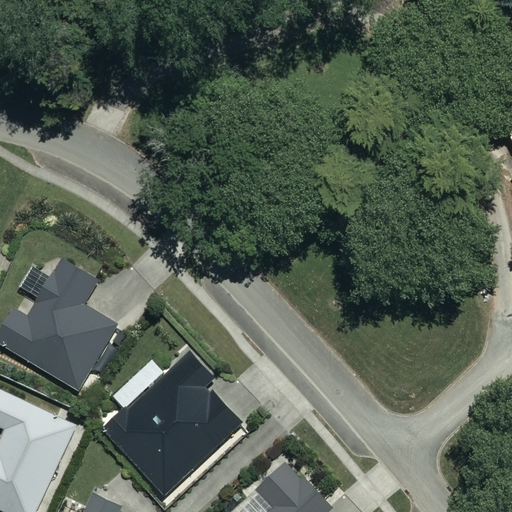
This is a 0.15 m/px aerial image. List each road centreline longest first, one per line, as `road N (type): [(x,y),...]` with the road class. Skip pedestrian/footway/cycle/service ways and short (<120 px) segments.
road 1 (residential): [(449,511),(145,181),(68,138),(0,120)]
road 2 (track): [(402,456),(511,351)]
